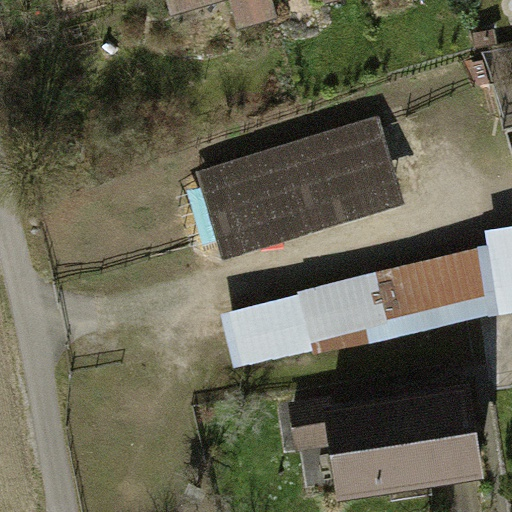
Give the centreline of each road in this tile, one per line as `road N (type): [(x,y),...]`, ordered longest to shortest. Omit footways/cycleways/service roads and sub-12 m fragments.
road 1 (track): [(28,325),(511,192)]
road 2 (unclassified): [(0,167),(62,511)]
